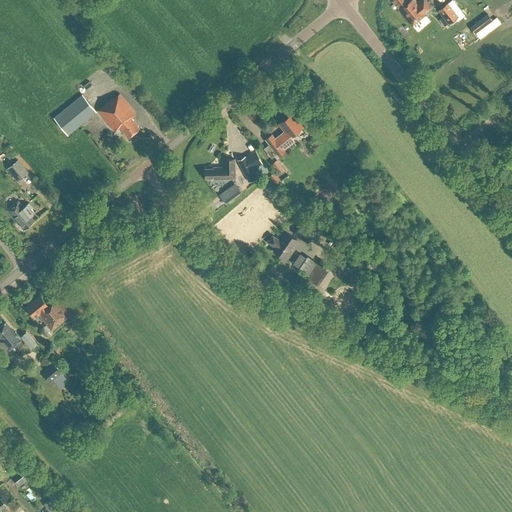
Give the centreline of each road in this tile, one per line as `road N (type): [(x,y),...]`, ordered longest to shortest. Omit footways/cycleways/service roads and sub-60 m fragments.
road 1 (tertiary): [(511,210),(343,3)]
road 2 (tertiary): [(145,168),(343,3)]
road 3 (unclassified): [(145,168),(222,260),(330,324)]
road 4 (tertiary): [(0,286),(145,168)]
road 5 (track): [(0,412),(80,511)]
